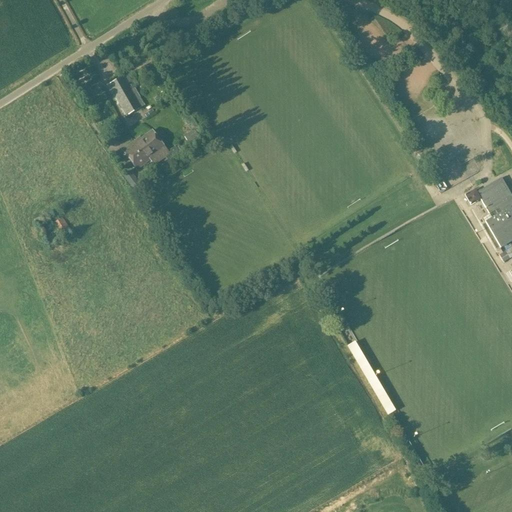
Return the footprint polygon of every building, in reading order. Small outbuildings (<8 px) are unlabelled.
[(128,75),(124,78),(123,77),(108,85),(126,117),(141,108),(127,84),(132,82),(128,75)] [(192,145),(201,139),(195,130),(186,136),(192,145)] [(140,138),(135,141),(143,153),(140,155),(144,162),(146,161),(147,162),(165,149),(152,131),(141,140),(140,138)] [(143,153),(135,141),(133,143),(128,146),(128,147),(122,151),(136,170),(147,162),(146,161),(144,162),(140,155),(143,153)] [(0,154),(0,156),(10,171),(21,164),(11,148),(0,154)] [(159,173),(151,162),(146,165),(150,171),(148,172),(153,178),(159,173)] [(138,183),(131,172),(124,177),(131,187),(138,183)] [(511,195),(502,178),(476,193),(491,219),(485,223),(500,249),(511,241),(511,195)] [(70,230),(62,218),(52,224),(56,230),(50,234),(42,222),(38,225),(50,243),(70,230)] [(511,247),(499,255),(504,264),(511,258),(511,247)] [(338,331),(344,327),(340,320),(334,324),(338,331)] [(362,370),(370,366),(357,341),(349,346),(362,370)]
